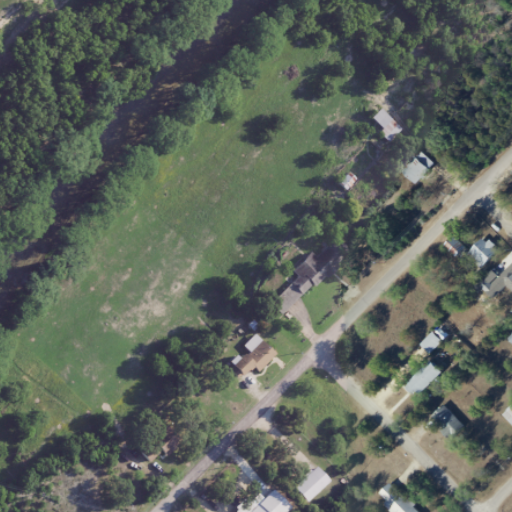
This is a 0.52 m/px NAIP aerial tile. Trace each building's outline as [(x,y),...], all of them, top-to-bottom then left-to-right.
[(415,184),(436,165),(422,150),(401,168),(415,184)] [(430,154),(410,175),(425,189),(445,167),(430,154)] [(446,244),(454,256),(464,249),(456,237),(446,244)] [(501,242),(494,247),(491,242),(474,255),(487,273),(506,258),(502,252),(506,248),(501,242)] [(339,247),(323,262),(316,255),(296,274),(302,280),(278,304),(293,318),(351,260),(339,247)] [(511,270),(506,276),(499,267),(481,282),(490,293),(493,290),(505,304),(511,297),(511,270)] [(443,342),(433,333),(421,345),(430,354),(443,342)] [(262,338),(230,369),(239,378),(252,365),(265,379),(284,360),(262,338)] [(406,385),(418,397),(442,373),(430,361),(406,385)] [(439,364),(415,388),(427,400),(451,376),(439,364)] [(454,406),(437,424),(459,443),(475,425),(454,406)] [(148,458),(161,451),(163,455),(179,447),(170,428),(140,442),(148,458)] [(184,438),(160,458),(176,476),(199,456),(184,438)] [(322,469),(301,492),(319,508),(340,485),(322,469)] [(398,483),(384,498),(398,511),(422,511),(425,508),(398,483)] [(291,511),(279,499),(271,507),(264,500),(257,507),(251,501),(240,511),(291,511)]
